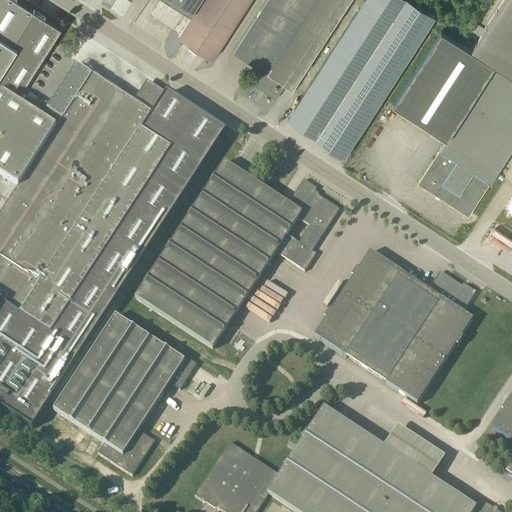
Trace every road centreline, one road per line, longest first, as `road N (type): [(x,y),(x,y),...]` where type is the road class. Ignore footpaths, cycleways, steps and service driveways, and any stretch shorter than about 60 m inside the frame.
road 1 (unclassified): [(511,290),(61,0)]
road 2 (unclassified): [(326,362),(462,459)]
road 3 (unclassified): [(326,362),(301,407),(277,423),(250,419),(221,397)]
road 4 (unclassified): [(142,510),(221,397)]
road 5 (unclassified): [(221,397),(267,347),(295,345),(326,362)]
